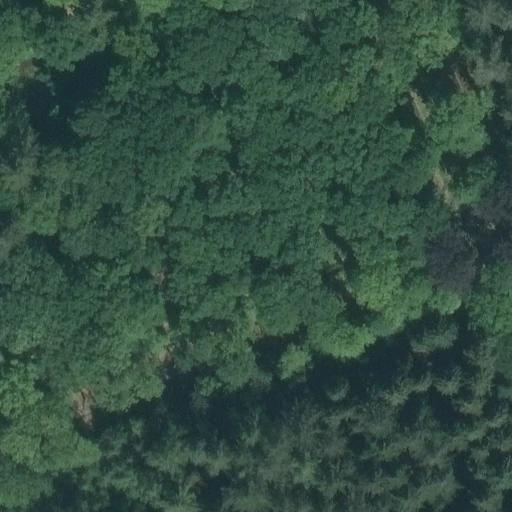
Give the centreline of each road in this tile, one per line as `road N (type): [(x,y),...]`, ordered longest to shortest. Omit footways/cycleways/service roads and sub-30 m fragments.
road 1 (track): [(511,222),(0,444)]
road 2 (track): [(487,233),(379,0)]
